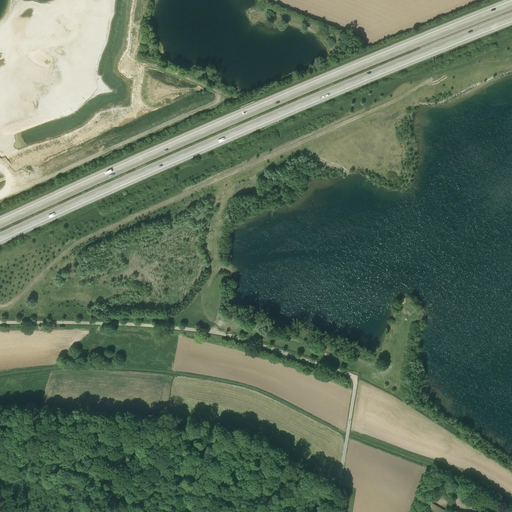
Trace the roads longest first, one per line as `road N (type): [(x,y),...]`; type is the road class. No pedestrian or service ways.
road 1 (motorway): [(511,5),(0,224)]
road 2 (motorway): [(0,236),(511,17)]
road 3 (unclassified): [(0,322),(212,332),(356,377),(335,511)]
